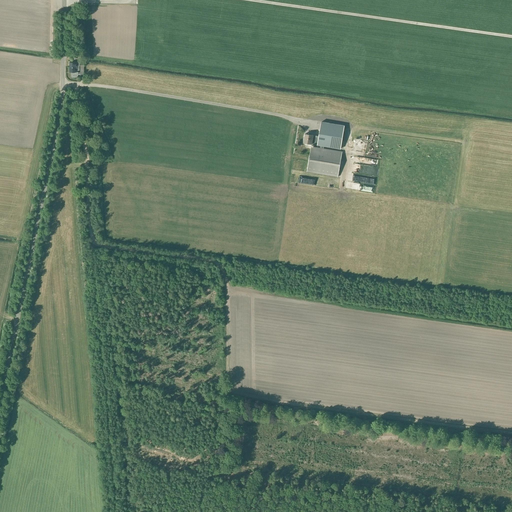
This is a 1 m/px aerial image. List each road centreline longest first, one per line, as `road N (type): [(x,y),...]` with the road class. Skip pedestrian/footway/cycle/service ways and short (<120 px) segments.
road 1 (track): [(116,511),(91,233),(120,247),(222,263),(231,391),(511,434)]
road 2 (tertiary): [(0,401),(61,103),(64,0)]
road 3 (track): [(91,233),(75,84)]
